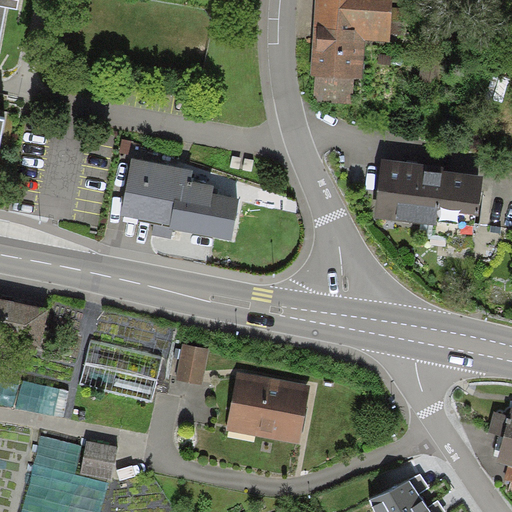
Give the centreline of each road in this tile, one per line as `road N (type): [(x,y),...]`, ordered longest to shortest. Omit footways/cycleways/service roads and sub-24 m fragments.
road 1 (secondary): [(347,323),(0,253)]
road 2 (residential): [(283,0),(285,83),(297,135),(334,219),(347,323)]
road 3 (residential): [(414,335),(419,382),(499,511)]
